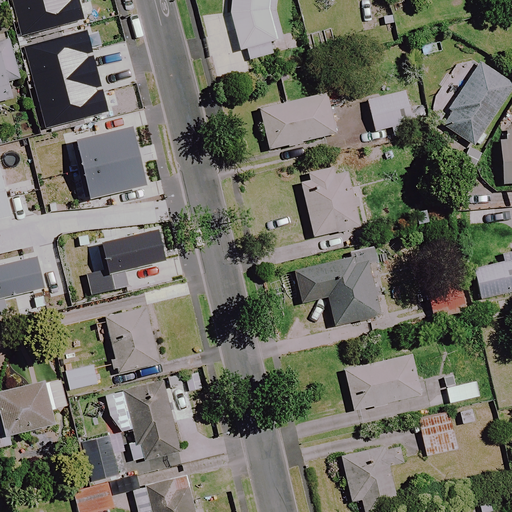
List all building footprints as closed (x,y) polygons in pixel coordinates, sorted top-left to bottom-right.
[(96,28),(88,0),(28,0),(32,14),(69,5),(76,33),(96,28)] [(249,60),(271,56),(270,45),(277,43),(267,1),(267,0),(228,0),(228,4),(237,52),(247,51),(249,60)] [(65,38),(69,56),(104,48),(99,30),(65,38)] [(0,40),(0,103),(11,100),(6,81),(16,79),(6,39),(0,40)] [(439,127),(473,148),(511,87),(477,65),(439,127)] [(81,116),(69,71),(33,80),(45,126),(81,116)] [(411,121),(403,92),(365,102),(372,131),(411,121)] [(257,112),(267,152),(333,135),(324,96),(257,112)] [(511,130),(496,132),(501,187),(511,185),(511,130)] [(90,146),(88,141),(60,148),(75,204),(116,193),(103,143),(90,146)] [(311,239),(356,228),(343,167),(297,177),(311,239)] [(135,280),(122,224),(82,233),(95,289),(135,280)] [(332,327),(376,318),(366,266),(376,264),(373,247),(347,253),(348,261),(292,272),(299,305),(326,299),(332,327)] [(511,293),(511,261),(471,271),(478,301),(493,298),(496,315),(508,312),(504,295),(511,293)] [(103,320),(116,375),(158,365),(145,310),(103,320)] [(419,397),(409,355),(342,371),(352,413),(419,397)] [(95,385),(90,366),(63,373),(68,392),(95,385)] [(488,399),(479,366),(454,374),(463,406),(488,399)] [(0,423),(4,438),(52,426),(49,414),(66,410),(61,389),(44,393),(42,382),(0,392),(0,423)] [(101,399),(106,419),(119,433),(135,429),(142,461),(177,453),(161,384),(101,399)] [(455,450),(446,418),(417,426),(425,458),(455,450)] [(89,483),(125,473),(120,455),(114,434),(106,437),(102,421),(74,428),(89,483)] [(401,463),(396,444),(339,459),(350,503),(359,501),(361,511),(382,511),(397,508),(386,467),(401,463)] [(132,497),(134,511),(191,511),(184,477),(144,486),(145,494),(132,497)] [(102,511),(110,510),(105,485),(72,492),(76,511),(102,511)]
